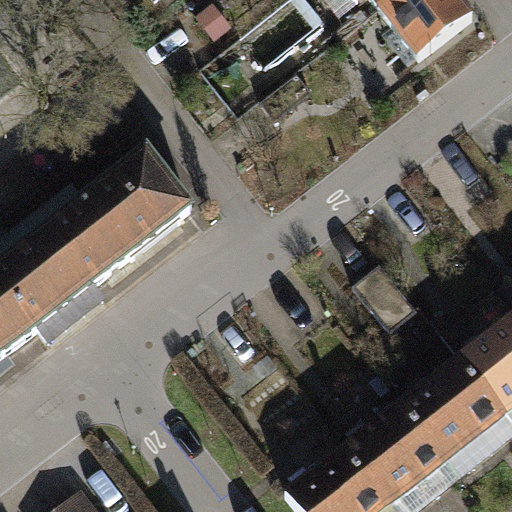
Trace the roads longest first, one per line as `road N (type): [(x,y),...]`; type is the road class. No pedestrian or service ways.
road 1 (residential): [(78,0),(276,256)]
road 2 (residential): [(276,256),(511,72)]
road 3 (residential): [(111,385),(276,256)]
road 4 (residential): [(111,385),(211,511)]
road 5 (residential): [(0,473),(111,385)]
